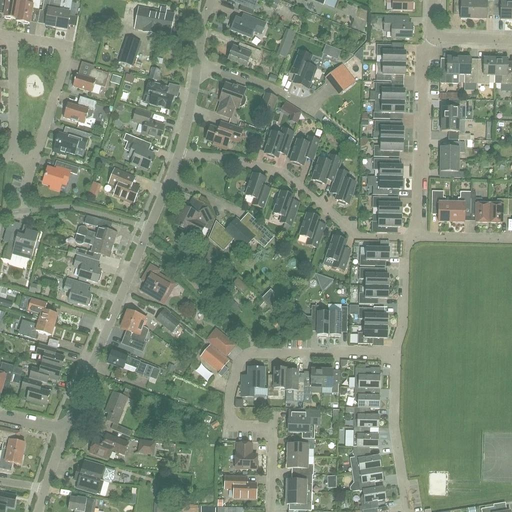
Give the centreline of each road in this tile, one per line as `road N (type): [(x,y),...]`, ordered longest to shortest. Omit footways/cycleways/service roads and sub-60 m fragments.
road 1 (residential): [(273,511),(274,433),(231,419),(245,357),(396,356)]
road 2 (residential): [(67,429),(180,153)]
road 3 (residential): [(180,153),(273,172),(361,238),(413,238)]
road 4 (residential): [(413,238),(427,48),(435,37)]
road 5 (residential): [(34,163),(65,51),(14,35)]
road 6 (residential): [(180,153),(212,0)]
road 7 (residential): [(407,511),(393,422),(396,356)]
road 8 (unknown): [(196,62),(318,111)]
road 9 (residential): [(13,157),(14,35)]
